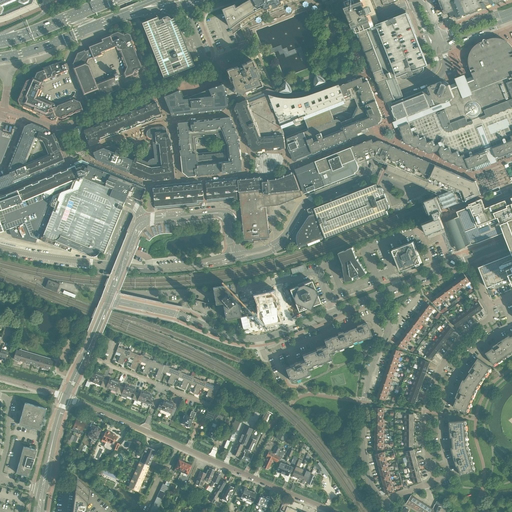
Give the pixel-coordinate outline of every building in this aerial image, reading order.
[(0,0),(0,13),(1,14),(3,9),(1,5),(3,5),(4,5),(16,0),(15,0),(18,0),(19,2),(24,3),(27,2),(28,0),(0,0)] [(332,0),(250,0),(245,3),(244,3),(238,7),(237,4),(224,9),(232,29),(232,28),(232,29),(239,23),(246,19),(251,15),(258,12),(264,8),(265,8),(266,10),(272,8),(272,7),(275,6),(278,5),(283,3),(283,1),(284,0),(285,0),(323,0),(324,1),(327,0),(327,2),(332,0)] [(380,23),(376,13),(375,10),(370,12),(368,7),(373,5),(371,0),(349,0),(345,2),(347,7),(349,12),(353,22),(355,27),(357,32),(380,23)] [(438,0),(441,5),(440,6),(441,6),(443,10),(444,14),(444,15),(449,13),(451,18),(456,16),(458,20),(458,19),(466,16),(466,17),(467,16),(466,15),(474,12),(475,13),(475,12),(483,9),(487,7),(491,6),(491,7),(492,6),(499,2),(500,3),(500,2),(505,0),(438,0)] [(425,60),(415,33),(407,13),(395,18),(395,17),(383,22),(381,23),(381,22),(380,23),(357,32),(358,32),(358,33),(366,53),(374,73),(378,83),(382,93),(384,98),(386,103),(390,102),(403,97),(400,89),(396,77),(400,75),(401,76),(402,78),(403,78),(406,78),(421,72),(424,70),(423,67),(427,65),(425,60)] [(190,57),(186,47),(184,40),(175,17),(171,19),(169,17),(167,16),(165,16),(158,19),(157,16),(141,23),(155,57),(161,72),(163,78),(194,66),(190,57)] [(121,89),(118,82),(117,78),(118,76),(118,75),(117,73),(115,73),(114,75),(114,76),(95,83),(88,65),(86,64),(88,60),(93,58),(93,59),(102,55),(101,52),(105,50),(106,51),(115,48),(115,47),(116,50),(118,51),(120,50),(121,52),(120,52),(126,67),(123,73),(125,78),(130,76),(130,75),(131,74),(132,76),(134,77),(137,76),(138,74),(138,73),(138,71),(138,70),(142,68),(132,41),(132,40),(130,34),(127,32),(124,34),(123,32),(122,33),(117,31),(110,34),(100,38),(102,41),(98,43),(97,42),(88,46),(89,49),(85,51),(85,50),(77,53),(72,64),(77,76),(80,85),(82,89),(86,102),(91,104),(97,101),(97,99),(121,89)] [(409,96),(404,99),(402,99),(393,103),(391,104),(391,105),(392,106),(391,107),(396,120),(397,120),(399,119),(403,118),(406,124),(404,125),(400,127),(401,129),(400,130),(403,138),(405,143),(409,145),(411,144),(412,146),(416,148),(418,147),(419,149),(423,151),(425,150),(426,152),(430,154),(437,151),(438,150),(439,151),(442,159),(445,161),(448,160),(449,162),(452,164),(455,163),(456,165),(460,167),(462,166),(463,168),(467,170),(472,168),(479,165),(483,163),(486,162),(486,161),(489,160),(495,157),(498,156),(499,157),(496,158),(496,159),(497,162),(511,157),(510,153),(509,153),(511,151),(511,47),(511,45),(508,43),(506,41),(503,40),(500,39),(497,38),(494,38),(491,38),(488,39),(486,40),(485,39),(483,40),(483,41),(481,42),(478,43),(475,45),(473,47),(471,50),(470,53),(469,56),(468,59),(468,62),(469,65),(470,68),(473,76),(464,80),(466,84),(461,86),(459,82),(450,85),(447,86),(447,85),(443,83),(442,81),(441,81),(430,85),(429,86),(430,88),(409,96)] [(54,76),(69,70),(67,67),(68,67),(67,65),(65,62),(62,60),(42,68),(43,70),(36,72),(33,78),(31,78),(30,80),(29,79),(26,81),(25,83),(24,82),(21,89),(22,90),(20,93),(18,96),(19,97),(17,100),(18,100),(17,101),(18,103),(19,103),(19,105),(23,106),(22,107),(29,110),(30,109),(33,111),(32,111),(36,113),(36,112),(39,113),(39,114),(43,116),(43,115),(47,117),(47,116),(49,119),(52,121),(55,119),(57,116),(59,117),(75,111),(76,113),(83,110),(79,102),(73,99),(57,105),(37,96),(40,90),(41,90),(43,90),(43,88),(43,86),(41,86),(44,80),(50,78),(54,77),(54,76)] [(259,78),(255,69),(254,65),(253,65),(251,60),(245,62),(246,63),(237,66),(231,68),(226,70),(228,75),(227,76),(229,81),(231,80),(233,87),(232,90),(233,93),(240,95),(242,95),(242,94),(261,86),(261,85),(259,80),(260,80),(259,78)] [(236,107),(235,108),(237,113),(237,114),(239,119),(240,120),(240,121),(242,126),(243,127),(244,130),(245,132),(244,133),(247,138),(248,139),(247,140),(247,141),(248,142),(249,146),(250,146),(251,147),(250,148),(251,149),(252,150),(253,150),(253,151),(254,151),(255,152),(256,152),(257,151),(258,152),(259,151),(266,150),(266,151),(267,151),(268,150),(270,150),(278,149),(281,149),(282,150),(283,149),(286,148),(285,148),(285,142),(285,140),(284,138),(284,134),(284,133),(281,127),(289,124),(289,123),(294,121),(295,123),(299,122),(298,121),(300,120),(300,119),(304,118),(316,113),(329,108),(346,101),(354,98),(355,98),(357,104),(358,105),(352,118),(347,120),(341,122),(341,121),(340,121),(339,120),(338,120),(337,120),(336,119),(336,120),(335,120),(334,120),(309,130),(297,135),(294,136),(293,136),(290,137),(287,139),(287,141),(288,146),(288,147),(288,148),(290,153),(292,157),(292,158),(292,159),(292,160),(293,161),(294,161),(297,169),(296,169),(295,169),(295,170),(296,171),(299,181),(300,181),(303,190),(304,192),(304,194),(325,185),(330,183),(356,173),(355,172),(356,172),(357,171),(358,170),(358,169),(358,168),(359,167),(358,166),(358,165),(373,159),(377,160),(378,161),(383,163),(384,163),(385,164),(386,164),(388,165),(387,167),(385,170),(386,170),(400,177),(416,184),(420,185),(435,192),(448,187),(449,186),(455,189),(439,195),(444,209),(457,204),(467,200),(469,199),(474,197),(481,194),(478,188),(478,187),(475,181),(474,181),(473,182),(467,179),(465,178),(391,146),(380,141),(380,140),(379,139),(377,139),(374,140),(372,141),(371,139),(369,140),(351,147),(348,140),(368,132),(368,131),(370,131),(373,130),(372,127),(371,126),(379,123),(380,123),(381,122),(381,121),(382,121),(382,120),(382,119),(382,118),(382,117),(381,115),(380,111),(378,106),(368,81),(368,80),(367,80),(367,79),(366,78),(365,79),(364,79),(364,77),(363,77),(362,77),(361,77),(361,78),(345,84),(342,85),(340,86),(337,79),(326,83),(325,82),(326,82),(324,80),(323,79),(322,79),(322,78),(321,78),(321,77),(320,77),(319,77),(319,76),(317,76),(316,77),(315,79),(315,81),(315,82),(315,83),(315,84),(315,86),(315,87),(310,89),(308,90),(306,90),(304,91),(303,91),(301,92),(299,92),(297,92),(295,93),(293,93),(291,93),(291,92),(291,91),(291,90),(290,89),(290,88),(290,87),(289,86),(289,85),(288,85),(288,84),(287,84),(286,83),(285,84),(284,84),(284,85),(283,86),(282,87),(282,88),(281,89),(281,90),(280,92),(279,92),(277,91),(275,91),(274,90),(272,90),(271,89),(269,89),(268,88),(266,89),(270,98),(265,96),(250,102),(248,103),(247,100),(239,103),(238,103),(237,104),(236,107)] [(182,97),(180,93),(179,90),(163,97),(169,111),(171,116),(174,115),(223,110),(224,110),(224,109),(226,106),(227,106),(227,105),(227,98),(227,95),(222,84),(190,96),(188,97),(187,95),(182,97)] [(162,117),(156,103),(155,101),(125,113),(92,126),(93,126),(91,127),(84,129),(84,130),(83,131),(89,145),(89,146),(90,145),(91,146),(98,143),(98,142),(99,142),(99,141),(100,140),(110,136),(110,137),(120,133),(121,132),(124,131),(131,128),(134,127),(135,128),(136,127),(136,126),(140,124),(141,125),(151,121),(151,120),(156,118),(156,119),(156,118),(161,117),(162,117)] [(329,108),(304,118),(307,124),(309,130),(334,120),(332,114),(329,108)] [(216,174),(226,173),(241,171),(241,168),(242,166),(239,144),(239,143),(239,141),(231,121),(230,117),(220,118),(212,119),(206,120),(206,119),(196,120),(196,121),(176,123),(177,126),(176,126),(177,136),(178,136),(179,143),(178,143),(179,153),(180,153),(180,158),(180,159),(181,163),(180,164),(181,164),(181,168),(181,169),(181,170),(182,172),(184,174),(184,175),(185,175),(187,177),(190,177),(191,176),(195,176),(200,176),(206,175),(216,174)] [(0,172),(2,173),(21,128),(0,121),(0,172)] [(0,231),(0,232),(10,228),(13,236),(34,241),(36,238),(70,252),(72,248),(90,255),(95,255),(99,251),(104,253),(119,216),(125,200),(127,195),(140,200),(145,188),(88,165),(87,168),(81,166),(77,167),(76,165),(67,168),(60,151),(58,151),(58,149),(60,148),(53,133),(51,134),(50,132),(48,131),(49,130),(31,123),(24,126),(21,133),(19,132),(6,166),(9,173),(0,176),(0,231)] [(61,134),(60,136),(61,136),(74,141),(75,142),(77,135),(78,135),(81,127),(79,126),(61,134)] [(108,146),(92,152),(95,159),(128,173),(132,174),(132,175),(135,176),(135,175),(137,176),(137,177),(140,178),(140,177),(140,178),(141,178),(142,177),(146,178),(148,179),(149,179),(152,179),(152,181),(154,181),(156,181),(156,180),(163,179),(163,180),(169,179),(168,179),(170,179),(173,179),(172,178),(174,178),(172,161),(172,160),(173,160),(173,158),(172,158),(172,156),(171,149),(171,144),(171,142),(170,142),(170,140),(169,140),(169,139),(169,137),(168,137),(168,136),(168,135),(167,135),(166,129),(166,128),(165,128),(165,127),(164,127),(163,126),(151,128),(151,129),(150,129),(149,129),(148,130),(147,131),(147,132),(146,133),(146,134),(147,135),(147,136),(147,137),(148,138),(149,138),(150,139),(151,139),(152,139),(153,149),(153,154),(154,158),(152,158),(151,159),(150,159),(149,159),(148,160),(148,161),(147,162),(139,159),(137,159),(137,158),(136,158),(131,155),(108,146)] [(237,200),(236,191),(237,191),(239,191),(244,231),(243,232),(244,241),(270,238),(269,234),(272,231),(269,229),(266,206),(279,205),(303,196),(293,172),(292,173),(289,173),(289,174),(287,174),(287,175),(284,175),(284,176),(281,176),(281,177),(279,177),(279,178),(276,178),(276,179),(268,180),(263,180),(263,179),(262,178),(261,177),(241,179),(237,180),(237,179),(236,180),(234,180),(225,181),(221,181),(221,182),(209,183),(209,182),(206,183),(205,183),(207,203),(237,200)] [(203,202),(202,187),(201,184),(200,184),(200,183),(197,184),(193,184),(190,184),(190,185),(181,186),(181,185),(178,185),(178,186),(176,186),(173,186),(164,187),(161,187),(154,188),(152,188),(152,191),(153,191),(154,199),(153,200),(153,204),(154,204),(154,208),(160,208),(160,207),(161,207),(161,208),(164,207),(165,207),(189,205),(189,204),(191,204),(191,205),(198,204),(198,201),(202,201),(202,202),(203,202)] [(386,211),(389,209),(389,208),(389,205),(384,193),(383,190),(379,187),(378,188),(376,184),(349,195),(348,193),(347,193),(346,193),(336,197),(335,198),(332,199),(330,200),(327,201),(326,201),(317,204),(317,205),(307,209),(310,216),(309,217),(299,232),(298,234),(297,236),(297,238),(297,241),(298,243),(300,246),(299,246),(300,247),(326,237),(326,239),(387,214),(386,211)] [(442,215),(440,210),(435,197),(421,202),(426,216),(433,213),(434,218),(435,218),(436,219),(422,224),(426,235),(444,228),(440,218),(440,217),(441,217),(442,215)] [(511,197),(511,198),(511,200),(511,205),(511,206),(509,206),(508,205),(507,205),(505,200),(487,207),(484,206),(481,199),(469,204),(470,206),(457,212),(459,217),(445,222),(457,251),(470,245),(470,246),(477,243),(502,233),(503,236),(504,238),(504,239),(504,241),(505,244),(507,247),(508,248),(508,249),(510,254),(508,255),(478,267),(487,288),(511,278),(511,197)] [(421,263),(418,256),(419,255),(418,255),(416,249),(415,248),(414,245),(412,246),(410,245),(410,243),(406,244),(406,245),(400,247),(399,247),(392,250),(395,257),(398,263),(397,264),(398,264),(398,266),(400,265),(405,267),(405,269),(407,268),(408,268),(414,265),(414,266),(415,265),(421,263)] [(360,259),(341,267),(349,286),(368,279),(360,259)] [(470,282),(464,274),(460,278),(465,285),(470,282)] [(465,285),(460,278),(456,281),(461,288),(465,285)] [(56,292),(60,284),(59,284),(48,280),(45,288),(56,292)] [(320,302),(311,281),(289,289),(298,311),(306,308),(310,310),(312,306),(320,302)] [(461,288),(456,281),(452,284),(457,291),(461,288)] [(457,291),(452,284),(447,287),(453,294),(457,291)] [(240,316),(237,294),(229,295),(228,285),(212,287),(215,304),(217,304),(222,309),(224,308),(225,319),(240,316)] [(453,294),(447,287),(443,290),(449,297),(453,294)] [(449,297),(443,290),(439,293),(445,300),(449,297)] [(273,292),(255,296),(258,302),(258,310),(258,317),(261,317),(261,324),(279,320),(276,313),(276,306),(273,299),(273,292)] [(445,300),(439,293),(435,296),(441,303),(445,300)] [(170,321),(175,311),(177,306),(172,305),(173,305),(161,302),(161,303),(157,302),(157,301),(155,301),(155,300),(153,299),(153,300),(145,299),(141,298),(130,295),(123,311),(151,317),(155,318),(170,321)] [(441,303),(435,296),(431,299),(436,306),(441,303)] [(483,308),(478,301),(473,304),(479,312),(481,311),(480,310),(483,308)] [(431,313),(434,308),(427,303),(424,307),(431,313)] [(479,312),(473,304),(469,307),(474,315),(477,312),(478,313),(479,312)] [(428,317),(431,313),(424,307),(421,311),(428,317)] [(474,315),(469,307),(465,311),(471,319),(472,318),(471,317),(474,315)] [(425,321),(428,317),(421,311),(417,315),(425,321)] [(471,319),(465,311),(460,314),(465,321),(469,319),(469,320),(471,319)] [(465,321),(460,314),(456,317),(462,325),(463,324),(463,323),(465,321)] [(425,321),(417,315),(414,319),(422,325),(425,321)] [(462,325),(456,317),(451,320),(457,328),(460,325),(461,326),(462,325)] [(422,325),(414,319),(411,323),(419,329),(422,325)] [(372,336),(366,322),(356,326),(357,327),(348,331),(352,343),(357,341),(357,342),(372,336)] [(419,329),(411,323),(408,327),(416,333),(419,329)] [(452,333),(455,330),(448,324),(444,328),(452,335),(453,333),(452,333)] [(416,333),(408,327),(405,331),(413,337),(416,333)] [(452,335),(444,328),(441,333),(448,338),(450,335),(451,336),(452,335)] [(352,343),(348,331),(341,333),(340,332),(337,333),(338,335),(329,338),(333,350),(338,349),(338,350),(353,344),(352,343)] [(409,341),(413,337),(405,331),(402,335),(409,341)] [(448,338),(441,333),(437,337),(445,343),(446,342),(446,341),(448,338)] [(406,345),(409,341),(402,335),(399,340),(406,345)] [(493,365),(511,351),(511,344),(507,336),(493,346),(494,347),(485,353),(493,365)] [(445,343),(437,337),(434,341),(441,347),(444,344),(444,345),(445,343)] [(331,359),(329,354),(329,353),(334,351),(333,350),(329,338),(323,340),(325,344),(315,348),(316,350),(307,353),(312,365),(316,364),(331,359)] [(403,349),(406,345),(399,340),(396,344),(403,349)] [(441,347),(434,341),(431,346),(439,352),(440,350),(439,350),(441,347)] [(128,357),(130,352),(131,351),(128,350),(128,351),(121,348),(123,343),(120,342),(118,347),(116,352),(121,354),(119,359),(118,359),(117,361),(118,362),(117,363),(122,365),(126,356),(128,357),(129,357),(128,357)] [(439,352),(431,346),(428,350),(435,355),(437,352),(438,353),(439,352)] [(53,361),(19,351),(16,350),(13,359),(51,370),(53,361)] [(435,355),(428,350),(424,354),(432,360),(433,359),(432,358),(435,355)] [(141,362),(143,357),(143,356),(141,355),(140,356),(131,352),(131,351),(130,352),(128,357),(129,357),(128,357),(128,359),(128,361),(132,363),(131,364),(130,367),(130,368),(135,370),(138,361),(141,363),(141,362)] [(309,374),(307,369),(307,368),(312,366),(312,365),(307,353),(302,355),(303,359),(294,363),(294,365),(285,368),(290,380),(294,378),(295,379),(309,374)] [(153,367),(156,362),(156,361),(153,360),(153,361),(143,357),(144,356),(143,356),(143,357),(141,362),(146,364),(144,369),(143,369),(142,372),(143,372),(142,373),(147,375),(151,366),(153,368),(154,367),(153,367)] [(476,388),(490,367),(478,358),(462,381),(476,388)] [(428,366),(430,363),(421,360),(419,365),(429,368),(429,367),(428,366)] [(168,367),(169,366),(166,365),(165,366),(156,362),(156,361),(156,362),(153,367),(154,367),(158,369),(156,374),(155,377),(155,378),(160,380),(163,372),(166,373),(166,372),(168,367)] [(428,370),(429,368),(419,365),(417,370),(426,373),(427,369),(428,370)] [(181,372),(181,371),(178,370),(178,371),(168,367),(169,366),(168,367),(166,372),(171,374),(169,379),(168,379),(167,382),(168,382),(167,383),(172,385),(176,377),(179,378),(179,377),(181,372)] [(425,376),(426,373),(417,370),(415,375),(425,378),(426,377),(425,376)] [(90,374),(87,381),(90,382),(90,381),(95,383),(99,374),(95,372),(94,372),(93,375),(92,375),(90,374)] [(193,377),(194,376),(191,375),(190,376),(181,372),(179,377),(183,379),(181,384),(180,387),(180,388),(185,390),(188,382),(191,383),(191,382),(193,377)] [(99,374),(95,383),(100,385),(100,386),(103,387),(105,381),(103,380),(103,379),(104,376),(103,375),(99,374)] [(425,380),(425,378),(415,375),(414,380),(422,383),(423,380),(425,380)] [(206,382),(206,381),(203,380),(203,381),(193,377),(191,382),(196,384),(194,390),(193,389),(192,392),(193,392),(192,393),(197,395),(201,387),(204,388),(204,387),(206,382)] [(105,381),(103,387),(106,389),(106,388),(111,390),(115,380),(111,379),(110,378),(109,381),(108,382),(105,381)] [(111,390),(110,392),(115,394),(115,395),(118,396),(118,394),(121,387),(118,386),(119,385),(120,382),(118,382),(115,380),(111,390)] [(421,387),(422,383),(414,380),(412,385),(421,389),(422,387),(421,387)] [(466,412),(476,388),(462,381),(459,388),(455,397),(457,398),(453,407),(466,412)] [(216,393),(219,386),(216,385),(215,386),(206,382),(204,387),(209,389),(206,395),(206,394),(205,397),(205,398),(210,400),(213,392),(216,393)] [(121,387),(118,394),(121,395),(122,394),(127,396),(131,387),(127,385),(125,385),(124,387),(124,388),(121,387)] [(421,390),(421,389),(412,385),(410,390),(419,393),(420,390),(421,390)] [(131,387),(127,396),(132,398),(131,399),(134,400),(137,393),(134,392),(135,391),(136,389),(134,388),(131,387)] [(417,397),(419,393),(410,390),(408,395),(418,399),(418,397),(417,397)] [(137,393),(134,400),(137,401),(138,400),(143,402),(146,393),(143,392),(141,391),(140,394),(140,395),(137,393)] [(385,400),(387,395),(378,392),(377,397),(385,400)] [(146,393),(143,402),(147,404),(147,405),(150,407),(153,400),(150,399),(150,398),(151,395),(150,394),(146,393)] [(415,404),(416,400),(417,400),(418,399),(408,395),(406,401),(415,404)] [(164,414),(169,402),(164,400),(163,404),(160,403),(157,409),(160,411),(160,410),(161,410),(160,412),(164,414)] [(40,430),(46,408),(25,402),(23,408),(24,409),(22,418),(20,418),(19,424),(40,430)] [(173,416),(176,409),(173,408),(174,404),(169,402),(164,414),(169,416),(170,415),(173,416)] [(189,427),(193,417),(195,412),(192,411),(190,416),(189,415),(189,416),(185,414),(181,423),(185,425),(186,427),(188,427),(189,427)] [(212,419),(215,414),(208,411),(205,417),(212,419)] [(265,411),(260,422),(265,425),(271,414),(265,411)] [(232,442),(236,432),(241,419),(238,418),(236,417),(231,430),(230,430),(226,440),(232,442)] [(82,431),(86,423),(76,419),(72,430),(74,431),(74,432),(78,433),(79,431),(78,431),(78,429),(82,431)] [(467,446),(465,420),(449,422),(451,449),(467,446)] [(215,426),(216,425),(213,424),(207,436),(208,436),(208,437),(210,438),(211,437),(213,438),(216,433),(217,434),(218,430),(218,428),(215,426)] [(92,425),(88,435),(89,435),(88,437),(91,439),(90,442),(94,444),(96,438),(101,429),(100,429),(100,427),(98,426),(97,427),(92,425)] [(246,444),(252,429),(244,426),(232,454),(238,457),(239,454),(240,455),(241,452),(240,452),(244,443),(246,444)] [(277,462),(279,458),(281,458),(282,457),(281,457),(284,452),(285,452),(288,446),(290,447),(291,444),(293,440),(280,428),(276,437),(281,439),(277,448),(275,447),(273,452),(277,454),(277,456),(268,452),(264,462),(265,462),(262,467),(263,467),(263,468),(268,470),(273,460),(277,462)] [(115,441),(116,438),(117,437),(115,436),(115,435),(109,432),(109,431),(107,430),(106,431),(105,431),(102,439),(101,441),(105,442),(106,441),(112,443),(111,444),(108,447),(112,451),(114,449),(117,450),(119,444),(120,444),(116,442),(115,441)] [(250,453),(257,436),(252,434),(250,438),(241,457),(243,458),(242,458),(249,461),(252,454),(250,453)] [(29,477),(32,466),(36,450),(23,446),(20,457),(21,458),(20,462),(19,462),(16,473),(29,477)] [(149,465),(155,450),(146,446),(140,461),(149,465)] [(474,471),(467,446),(451,449),(456,466),(458,465),(461,475),(474,471)] [(181,472),(185,463),(182,461),(183,461),(179,459),(179,460),(175,468),(174,469),(181,472)] [(297,478),(301,468),(299,467),(302,460),(299,459),(296,466),(292,476),(297,478)] [(145,474),(149,465),(140,461),(136,470),(145,474)] [(187,474),(191,465),(191,464),(188,463),(187,464),(185,463),(181,472),(187,475),(187,474)] [(288,476),(291,466),(284,464),(282,469),(283,469),(281,473),(288,476)] [(210,482),(215,470),(210,467),(209,470),(208,470),(204,479),(204,480),(203,482),(204,482),(205,480),(210,482)] [(302,480),(306,470),(301,468),(297,478),(302,480)] [(204,479),(208,470),(207,469),(206,473),(200,471),(198,476),(204,479)] [(141,482),(145,474),(136,470),(132,478),(141,482)] [(306,482),(310,472),(306,470),(302,480),(306,482)] [(217,484),(221,474),(216,472),(212,481),(214,482),(213,486),(215,487),(217,483),(217,484)] [(201,486),(203,482),(204,480),(204,479),(198,476),(197,479),(196,478),(195,481),(196,482),(195,484),(201,486)] [(114,511),(77,477),(72,511),(114,511)] [(138,491),(141,482),(132,478),(128,487),(138,491)] [(213,503),(225,483),(225,482),(223,481),(222,481),(221,482),(221,481),(216,489),(215,488),(214,490),(215,491),(209,500),(213,503)] [(230,498),(234,488),(227,484),(220,499),(227,502),(227,501),(229,502),(231,498),(230,498)] [(155,497),(162,500),(166,491),(160,488),(155,497)] [(245,503),(250,491),(244,488),(240,498),(242,499),(241,501),(244,502),(245,503)] [(252,503),(256,493),(250,491),(245,503),(250,505),(251,502),(252,503)] [(265,511),(270,499),(270,498),(269,497),(267,496),(265,497),(260,495),(256,505),(259,506),(259,508),(258,510),(261,511),(262,509),(265,511)] [(410,506),(415,498),(411,496),(406,503),(406,504),(410,506)] [(414,509),(420,501),(415,498),(410,506),(414,509)] [(156,511),(161,503),(154,500),(148,511),(156,511)] [(419,511),(424,504),(420,501),(414,509),(419,511)]
